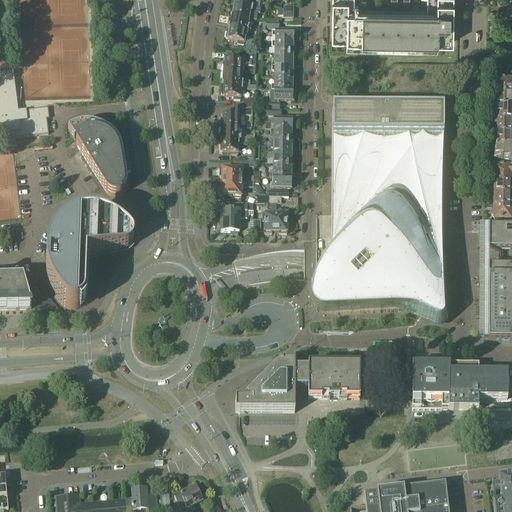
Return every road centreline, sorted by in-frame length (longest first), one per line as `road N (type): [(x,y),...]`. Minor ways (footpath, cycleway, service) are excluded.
road 1 (unknown): [(421,201),(417,132),(341,132),(341,260)]
road 2 (residential): [(466,260),(473,0)]
road 3 (residential): [(308,246),(311,0)]
road 4 (residential): [(33,511),(35,479),(164,469),(209,449)]
road 5 (residential): [(193,190),(193,104),(207,0)]
road 6 (secondary): [(254,511),(179,371)]
road 7 (secondary): [(182,266),(176,169),(161,112)]
road 8 (secondary): [(161,112),(160,263)]
road 9 (tertiary): [(0,365),(121,355)]
road 10 (tertiary): [(120,335),(0,345)]
